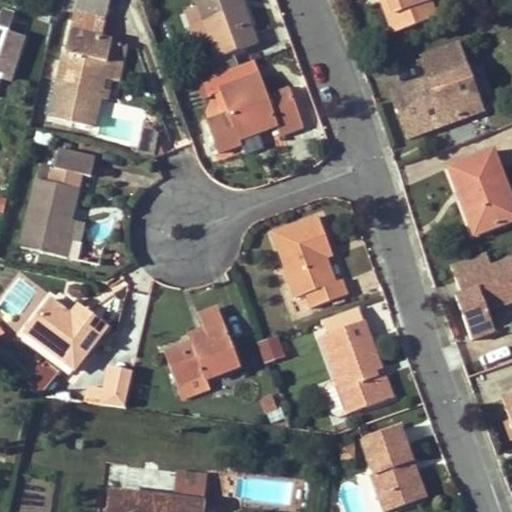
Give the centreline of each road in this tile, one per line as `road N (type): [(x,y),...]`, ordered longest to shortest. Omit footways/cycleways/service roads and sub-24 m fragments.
road 1 (residential): [(367,163),(489,511)]
road 2 (residential): [(367,163),(174,234)]
road 3 (residential): [(303,0),(367,163)]
